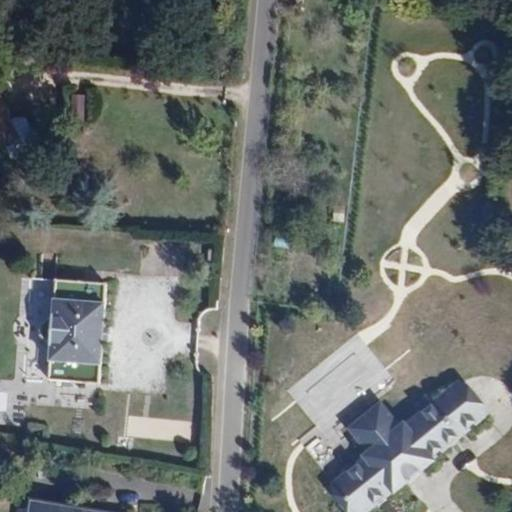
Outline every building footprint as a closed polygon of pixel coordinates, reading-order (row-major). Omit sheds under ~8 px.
[(71,95),(70,117),(83,118),(84,95),(71,95)] [(0,97),(0,149),(6,146),(20,139),(11,121),(0,98),(0,97)] [(20,139),(6,146),(12,160),(40,145),(26,117),(19,118),(11,121),(20,139)] [(100,386),(106,285),(55,281),(53,319),(48,319),(45,320),(43,321),(40,324),(39,329),(38,333),(39,336),(40,338),(42,341),(47,343),(51,344),(49,382),(100,386)] [(455,444),(477,426),(452,394),(430,412),(431,414),(454,442),(455,444)] [(369,460),(397,438),(378,414),(376,411),(372,409),(366,407),(363,407),(358,408),(353,410),(350,414),(348,416),(346,422),(346,428),(347,432),(350,435),(369,460)] [(431,414),(419,423),(442,452),(454,442),(431,414)] [(345,511),(351,508),(353,511),(365,511),(366,511),(372,511),(373,511),(381,506),(382,499),(390,493),(391,495),(404,485),(401,481),(410,473),(413,477),(426,467),(425,465),(442,452),(419,423),(402,437),(401,435),(397,438),(369,460),(366,463),(367,464),(336,489),(343,498),(337,503),(343,511),(345,511)] [(403,492),(421,478),(417,474),(413,477),(410,473),(401,481),(404,485),(400,488),(403,492)]
